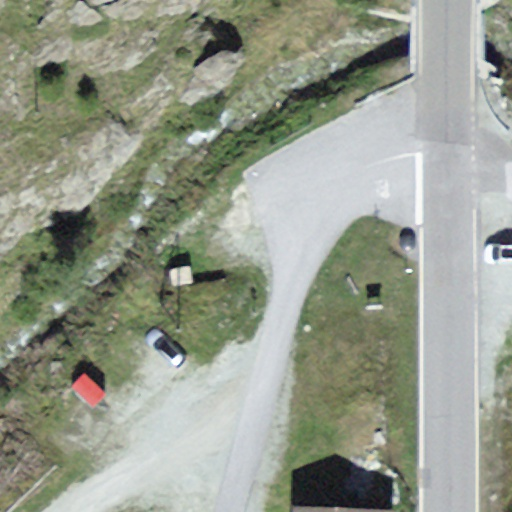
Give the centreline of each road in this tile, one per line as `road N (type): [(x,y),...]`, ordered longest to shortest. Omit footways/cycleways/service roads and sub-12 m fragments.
road 1 (track): [(224,511),(300,239),(320,204),(363,160),(447,151),(511,163)]
road 2 (tertiary): [(448,511),(448,0)]
road 3 (track): [(243,443),(195,449),(81,511)]
